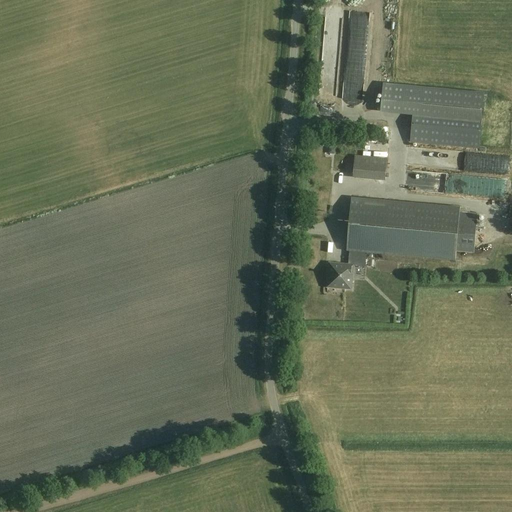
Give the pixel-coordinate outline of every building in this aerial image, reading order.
[(367,65),(369,19),(356,18),(354,71),(364,71),(364,65),(367,65)] [(388,51),(388,66),(400,66),(400,51),(388,51)] [(358,113),(388,116),(386,138),(456,144),(460,91),(361,83),(358,113)] [(388,182),(390,159),(363,157),(364,146),(359,145),(356,179),(388,182)] [(426,160),(445,161),(445,153),(426,152),(426,160)] [(502,170),(501,161),(486,162),(487,172),(502,170)] [(330,264),(328,288),(352,290),(354,266),(366,267),(367,253),(456,261),(457,252),(474,254),(478,214),(460,213),(461,208),(352,198),(347,251),(352,251),(351,265),(330,264)] [(394,279),(394,263),(379,263),(378,279),(394,279)]
